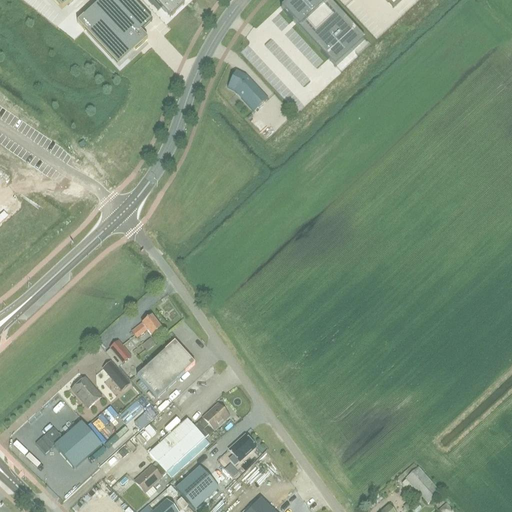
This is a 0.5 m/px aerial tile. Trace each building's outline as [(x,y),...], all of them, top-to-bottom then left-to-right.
[(101,0),(77,23),(84,30),(85,30),(112,59),(129,42),(133,46),(132,47),(136,51),(147,40),(140,32),(151,22),(131,0),(101,0)] [(154,0),(171,18),(185,4),(183,2),(185,0),(154,0)] [(335,68),(364,40),(327,0),(293,0),(282,11),(335,68)] [(384,0),(392,8),(400,0),(384,0)] [(236,71),(236,72),(237,73),(229,89),(228,88),(227,88),(234,92),(254,113),(254,112),(253,111),(266,99),(267,100),(268,100),(246,76),(236,71)] [(137,339),(147,331),(151,336),(161,329),(152,316),(142,324),(132,332),(137,339)] [(120,339),(114,327),(106,330),(112,342),(120,339)] [(118,342),(105,353),(119,368),(131,357),(118,342)] [(195,365),(174,342),(165,351),(137,377),(157,399),(185,373),(185,374),(195,365)] [(110,362),(103,369),(112,380),(120,374),(110,362)] [(129,384),(120,374),(112,380),(122,391),(129,384)] [(88,410),(101,398),(85,379),(72,390),(88,410)] [(204,430),(209,425),(214,431),(229,417),(218,405),(203,419),(194,428),(187,420),(168,437),(190,462),(209,445),(204,439),(208,435),(204,430)] [(236,424),(238,422),(241,420),(236,415),(234,416),(231,419),(236,424)] [(81,423),(54,447),(74,470),(101,446),(81,423)] [(44,437),(35,445),(45,456),(54,448),(52,446),(61,438),(53,429),(44,437)] [(231,458),(228,461),(231,464),(233,467),(236,464),(239,462),(239,463),(247,455),(255,448),(250,442),(245,436),(237,444),(229,451),(231,453),(233,456),(231,458)] [(149,454),(157,462),(134,483),(144,494),(149,499),(157,492),(152,487),(162,478),(166,474),(171,479),(190,462),(168,437),(149,454)] [(118,454),(123,458),(128,453),(124,449),(118,454)] [(222,463),(213,450),(206,454),(214,466),(218,464),(219,466),(222,463)] [(413,464),(403,473),(405,476),(407,478),(405,479),(410,484),(427,505),(440,493),(418,468),(417,469),(413,464)] [(188,479),(176,490),(185,500),(195,511),(207,500),(219,489),(209,479),(200,468),(188,479)] [(240,476),(237,471),(231,477),(235,481),(240,476)] [(171,487),(166,491),(173,499),(177,495),(171,487)] [(371,498),(376,504),(387,494),(382,488),(371,498)] [(188,506),(181,499),(177,503),(183,510),(188,506)] [(273,511),(260,499),(254,505),(247,511),(273,511)] [(176,511),(167,501),(153,511),(176,511)]
